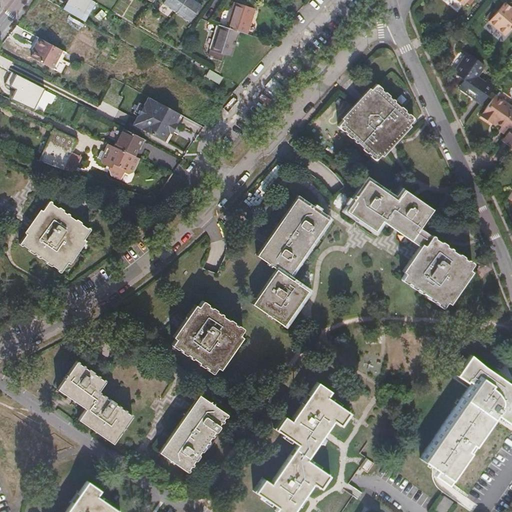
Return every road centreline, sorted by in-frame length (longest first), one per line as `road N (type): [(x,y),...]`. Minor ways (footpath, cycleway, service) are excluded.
road 1 (residential): [(269,143),(125,281),(0,354)]
road 2 (unclassified): [(511,273),(397,29)]
road 3 (residential): [(397,29),(363,41),(269,143)]
road 4 (unknown): [(74,312),(10,251),(14,214)]
